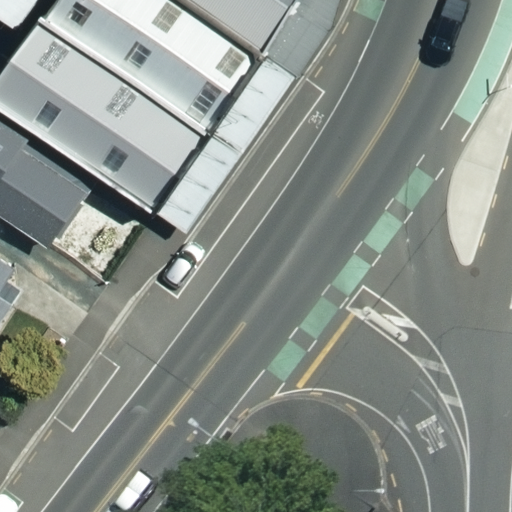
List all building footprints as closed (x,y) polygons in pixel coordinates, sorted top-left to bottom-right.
[(38,0),(0,0),(0,4),(23,21),(38,0)] [(259,50),(190,0),(58,0),(0,80),(0,90),(172,215),(280,64),(259,50)] [(190,0),(259,50),(294,0),(190,0)] [(354,0),(294,0),(259,50),(280,64),(307,83),(343,32),(354,0)] [(307,83),(280,64),(172,215),(198,234),(307,83)] [(103,174),(0,98),(0,202),(54,242),(103,174)] [(0,304),(30,261),(0,240),(0,304)]
